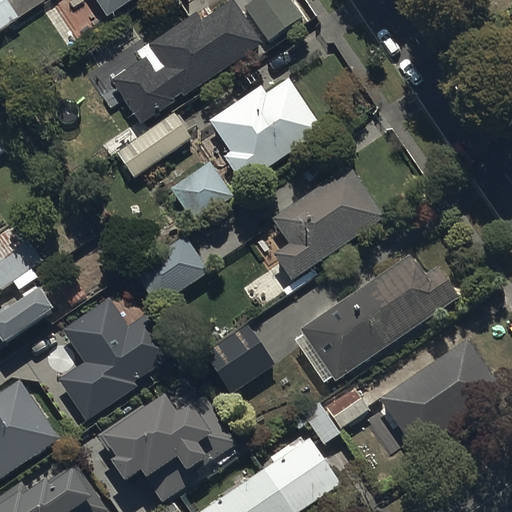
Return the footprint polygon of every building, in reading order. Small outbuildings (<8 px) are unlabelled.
[(0,0),(0,35),(19,22),(3,0),(0,0)] [(93,0),(108,22),(139,0),(93,0)] [(289,0),(260,0),(246,10),(269,43),(303,20),(289,0)] [(143,129),(264,49),(235,5),(202,26),(197,19),(139,57),(143,63),(113,83),(143,129)] [(245,192),(325,137),(290,86),(268,100),(262,92),(211,127),(233,159),(226,163),(245,192)] [(137,182),(193,143),(174,117),(118,156),(137,182)] [(195,228),(234,201),(210,166),(171,193),(195,228)] [(293,287),(387,223),(352,172),(322,193),(317,186),(309,192),(313,198),(274,224),(290,248),(274,259),(293,287)] [(46,264),(20,226),(0,239),(0,293),(16,283),(22,292),(37,282),(31,273),(46,264)] [(165,308),(212,277),(187,240),(140,271),(165,308)] [(338,386),(460,302),(440,272),(427,281),(413,260),(293,342),(325,390),(336,383),(338,386)] [(0,353),(53,316),(35,290),(23,298),(27,303),(0,321),(0,353)] [(109,298),(62,330),(83,362),(58,379),(87,421),(138,386),(135,381),(175,354),(148,315),(129,328),(109,298)] [(274,370),(249,332),(209,359),(234,396),(274,370)] [(419,456),(505,395),(470,345),(412,386),(399,367),(376,383),(389,401),(383,405),(419,456)] [(17,381),(43,366),(34,350),(8,365),(17,381)] [(0,486),(62,445),(22,385),(0,399),(0,486)] [(294,425),(299,432),(309,424),(328,449),(344,436),(343,433),(369,412),(347,385),(320,407),(318,405),(294,425)] [(147,416),(143,409),(98,438),(116,466),(113,468),(126,488),(141,478),(147,488),(151,486),(165,508),(201,485),(197,478),(239,450),(205,400),(178,418),(168,403),(147,416)] [(306,511),(341,489),(310,443),(305,446),(302,441),(272,461),(277,468),(211,511),(306,511)] [(106,511),(76,467),(31,498),(22,483),(0,497),(0,511),(106,511)]
